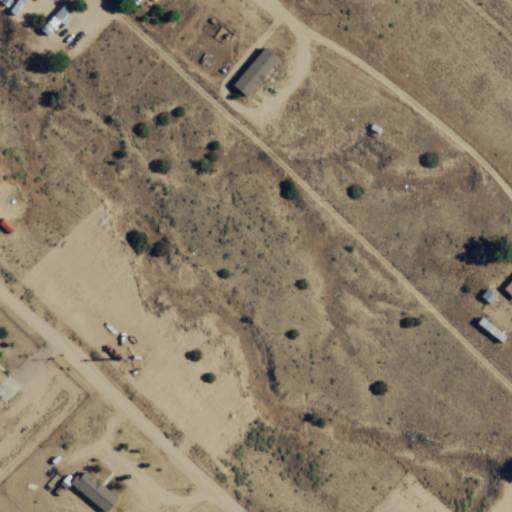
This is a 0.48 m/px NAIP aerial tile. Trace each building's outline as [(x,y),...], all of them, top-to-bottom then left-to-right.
[(12,0),(6,10),(13,15),(22,0),(12,0)] [(227,83),(241,96),(274,59),(261,46),(227,83)] [(511,273),(499,288),(511,299),(511,297),(511,273)] [(477,295),(486,303),(493,295),(483,287),(477,295)] [(99,511),(113,498),(79,468),(66,482),(99,511)]
